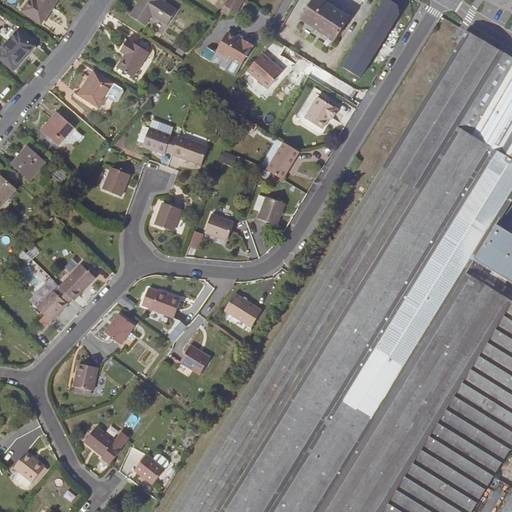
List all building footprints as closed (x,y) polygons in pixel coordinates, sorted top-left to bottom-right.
[(56,0),(30,0),(23,11),(41,24),(56,0)] [(177,9),(161,0),(139,0),(129,16),(145,26),(152,15),(167,25),(177,9)] [(237,13),(243,2),(240,0),(227,0),(221,11),(228,15),(231,10),(237,13)] [(350,18),(322,0),(313,0),(301,19),(334,41),(350,18)] [(399,35),(410,16),(393,7),(383,26),(399,35)] [(35,46),(17,31),(0,50),(0,58),(13,70),(35,46)] [(242,40),(227,31),(216,50),(241,64),(253,44),(243,39),(242,40)] [(511,58),(467,32),(170,511),(471,511),(511,446),(511,297),(469,270),(497,225),(511,200),(511,58)] [(133,78),(149,52),(148,52),(153,41),(142,35),(136,44),(128,39),(120,51),(126,54),(117,68),(133,78)] [(210,60),(215,51),(206,46),(201,56),(210,60)] [(268,88),(283,71),(262,53),(247,70),(268,88)] [(115,83),(93,70),(78,95),(100,108),(115,83)] [(338,109),(318,97),(305,118),(323,129),(329,119),(331,120),(338,109)] [(57,145),(74,126),(57,112),(41,131),(57,145)] [(254,132),(258,126),(243,117),(239,124),(254,132)] [(170,136),(173,127),(160,122),(157,131),(170,136)] [(173,153),(178,140),(171,137),(171,136),(170,136),(157,131),(149,128),(143,146),(165,154),(166,151),(173,153)] [(202,165),(208,147),(179,137),(178,140),(173,153),(172,155),(202,165)] [(285,179),(298,148),(279,140),(266,171),(285,179)] [(46,161),(28,146),(12,164),(29,180),(46,161)] [(361,161),(355,158),(349,169),(354,172),(361,161)] [(130,174),(112,167),(103,189),(121,196),(130,174)] [(16,189),(0,175),(0,205),(1,206),(16,189)] [(277,226),(285,204),(267,197),(267,198),(261,196),(256,209),(262,211),(259,219),(277,226)] [(173,231),(181,209),(163,202),(155,225),(173,231)] [(234,222),(212,214),(205,232),(227,241),(234,222)] [(511,234),(497,225),(469,270),(511,297),(511,234)] [(195,231),(189,247),(198,250),(203,235),(195,231)] [(74,300),(95,277),(82,265),(60,287),(61,287),(72,298),(74,300)] [(52,321),(67,304),(66,303),(72,298),(61,287),(56,293),(54,290),(37,307),(52,321)] [(158,292),(149,288),(143,304),(153,308),(152,309),(174,318),(174,317),(181,300),(159,291),(158,292)] [(262,310),(236,294),(225,310),(252,327),(262,310)] [(123,295),(118,302),(131,310),(135,303),(123,295)] [(135,325),(119,314),(105,333),(121,344),(135,325)] [(170,327),(164,334),(174,342),(190,324),(174,317),(174,318),(170,327)] [(210,357),(190,346),(181,362),(201,374),(210,357)] [(93,390),(98,368),(79,364),(74,387),(76,387),(91,390),(93,390)] [(103,456),(115,441),(97,427),(85,441),(103,456)] [(133,460),(135,463),(143,457),(135,447),(124,457),(129,464),(133,460)] [(41,472),(45,467),(27,452),(15,467),(33,482),(37,477),(39,479),(44,474),(41,472)] [(165,469),(147,455),(135,469),(153,484),(165,469)]
